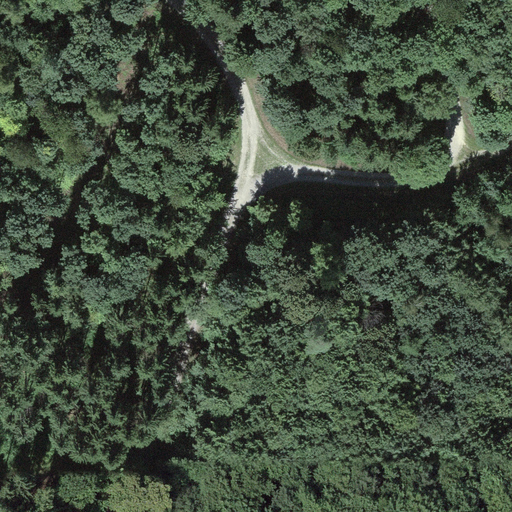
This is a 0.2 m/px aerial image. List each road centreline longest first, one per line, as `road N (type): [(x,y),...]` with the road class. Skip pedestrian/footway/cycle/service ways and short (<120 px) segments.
road 1 (track): [(511,137),(434,180),(307,177),(274,181),(248,197),(228,222),(126,511)]
road 2 (track): [(228,222),(248,137),(230,76),(170,0)]
road 3 (track): [(421,0),(468,167)]
